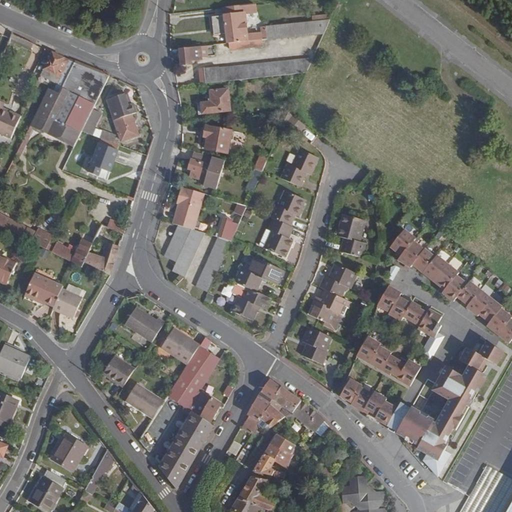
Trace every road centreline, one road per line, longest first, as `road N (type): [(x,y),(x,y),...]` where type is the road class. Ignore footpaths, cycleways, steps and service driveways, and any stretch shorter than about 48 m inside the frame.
road 1 (residential): [(417,511),(408,492),(327,406),(263,359)]
road 2 (residential): [(69,369),(178,511)]
road 3 (residential): [(186,511),(263,359)]
road 4 (residential): [(263,359),(147,281)]
road 5 (residential): [(169,116),(135,242)]
